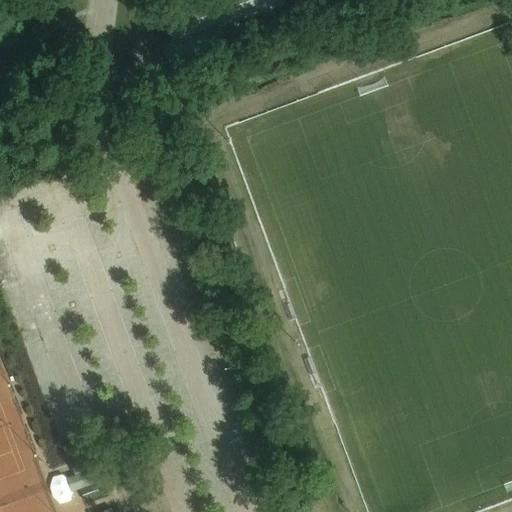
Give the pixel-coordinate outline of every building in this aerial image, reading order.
[(172,69),(228,49),(220,26),(284,4),(282,0),(203,0),(164,14),(173,41),(164,45),(172,69)] [(143,72),(137,74),(139,80),(145,78),(143,72)] [(0,278),(14,274),(0,233),(0,278)] [(75,476),(91,470),(86,457),(71,463),(75,476)] [(73,493),(80,490),(96,485),(91,470),(75,476),(68,478),(73,493)] [(96,485),(80,490),(84,501),(100,496),(96,485)]
